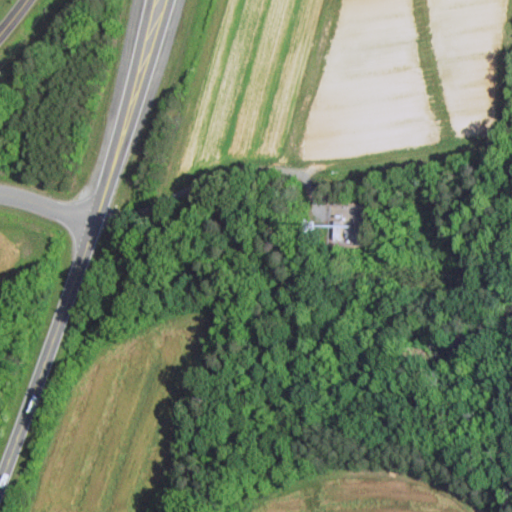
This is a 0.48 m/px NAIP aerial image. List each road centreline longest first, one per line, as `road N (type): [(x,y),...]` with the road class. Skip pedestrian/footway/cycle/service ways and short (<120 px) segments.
road 1 (primary): [(0,484),(97,213)]
road 2 (primary): [(97,213),(169,0)]
road 3 (primary): [(149,0),(97,213)]
